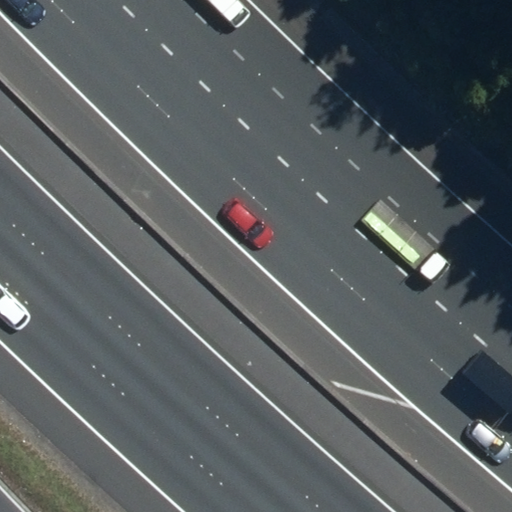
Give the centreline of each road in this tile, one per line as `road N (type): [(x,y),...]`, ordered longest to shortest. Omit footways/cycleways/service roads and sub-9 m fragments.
road 1 (motorway): [(64,0),(340,270),(511,418)]
road 2 (motorway): [(330,511),(0,204)]
